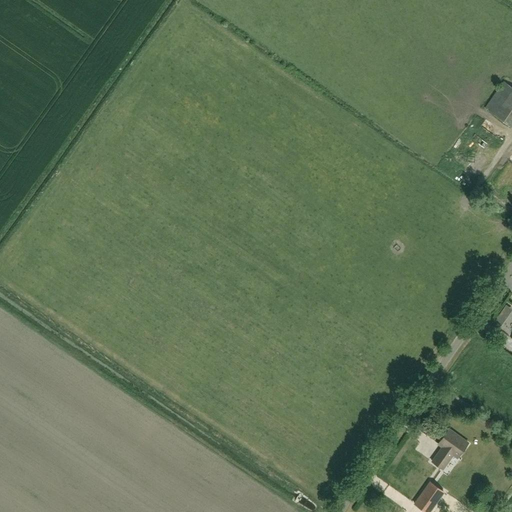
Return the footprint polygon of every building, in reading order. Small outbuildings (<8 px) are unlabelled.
[(511,84),(508,82),(490,106),(511,122),(511,84)] [(497,189),(506,180),(502,177),(494,185),(497,189)] [(498,189),(502,193),(511,184),(506,180),(498,189)] [(432,462),(442,469),(453,455),(457,458),(468,443),(449,429),(438,444),(442,447),(432,462)] [(430,482),(415,504),(425,511),(428,511),(443,492),(430,482)]
